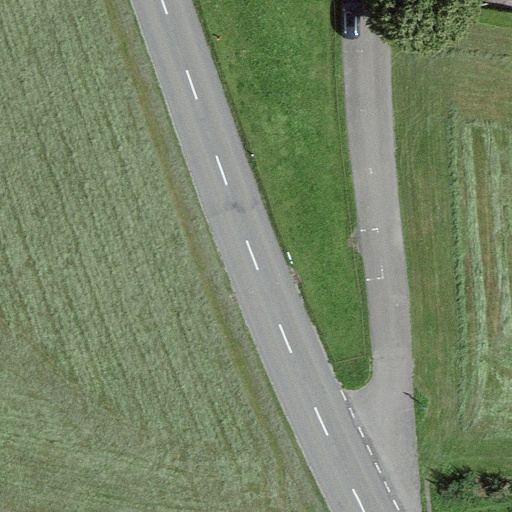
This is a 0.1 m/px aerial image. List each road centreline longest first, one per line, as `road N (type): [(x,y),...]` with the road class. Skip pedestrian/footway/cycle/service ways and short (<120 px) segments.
road 1 (tertiary): [(155,0),(192,112),(349,479)]
road 2 (residential): [(349,479),(378,465),(395,380),(369,0)]
